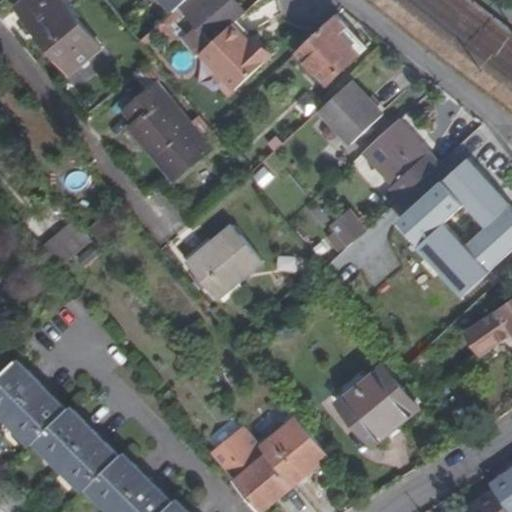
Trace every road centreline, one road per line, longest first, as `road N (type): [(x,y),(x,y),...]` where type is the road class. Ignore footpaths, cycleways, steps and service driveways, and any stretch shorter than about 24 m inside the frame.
road 1 (residential): [(511,132),(353,0)]
road 2 (residential): [(511,443),(400,511)]
